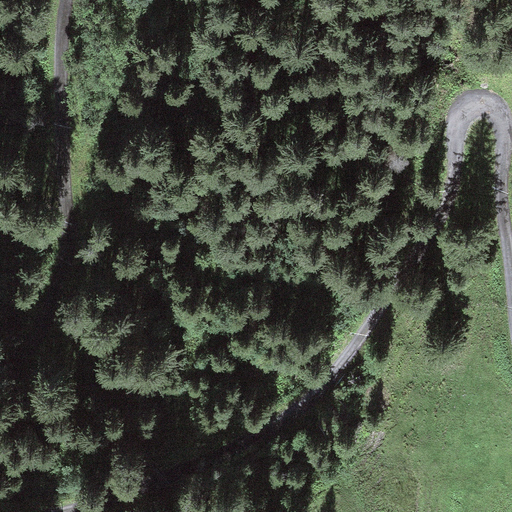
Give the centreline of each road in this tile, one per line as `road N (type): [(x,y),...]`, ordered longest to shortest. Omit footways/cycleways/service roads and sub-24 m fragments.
road 1 (track): [(50,511),(218,456),(304,403),(411,260),(445,199),(456,124),(468,105),(492,105),(503,126),(511,290)]
road 2 (track): [(70,0),(67,254),(43,324),(0,372)]
